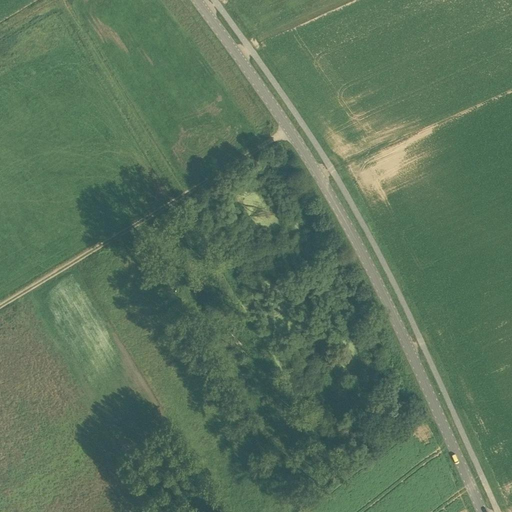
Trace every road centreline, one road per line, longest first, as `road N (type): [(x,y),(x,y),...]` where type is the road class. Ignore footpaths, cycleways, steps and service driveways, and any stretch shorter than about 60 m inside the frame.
road 1 (tertiary): [(481,511),(330,194),(195,0)]
road 2 (track): [(0,307),(303,126)]
road 3 (track): [(182,196),(63,0)]
